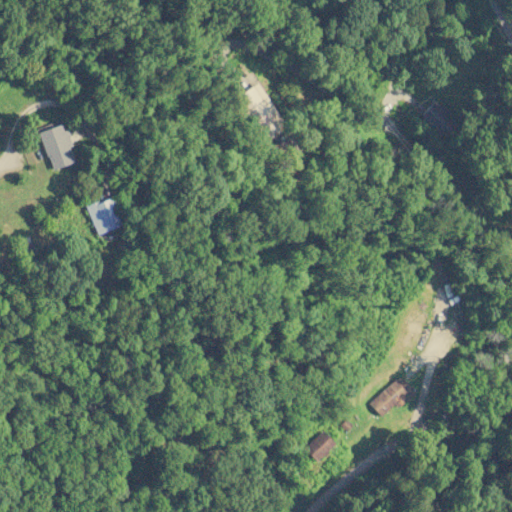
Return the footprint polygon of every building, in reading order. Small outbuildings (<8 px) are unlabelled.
[(234,97),(261,142),(285,127),(257,82),(234,97)] [(439,133),(453,118),(433,99),(419,115),(439,133)] [(49,170),(73,163),(62,124),(38,131),(49,170)] [(95,235),(121,225),(110,196),(84,206),(95,235)] [(412,393),(397,376),(367,403),(379,416),(393,404),(396,408),(412,393)] [(302,448),(315,461),(333,444),(321,430),(302,448)]
